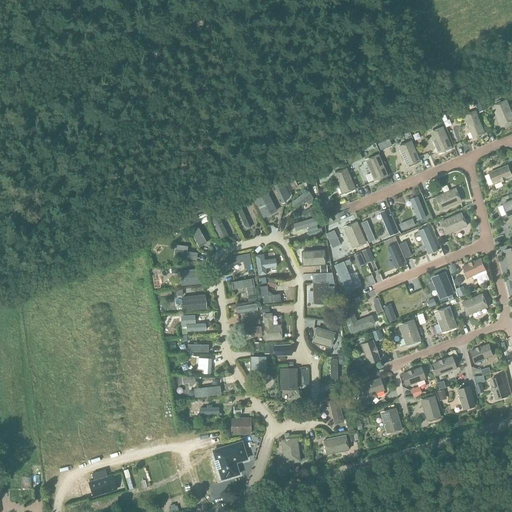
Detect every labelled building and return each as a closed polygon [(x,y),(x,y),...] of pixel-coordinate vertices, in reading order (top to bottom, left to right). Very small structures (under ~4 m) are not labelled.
[(483,98),(475,101),(480,112),(487,109),(483,98)] [(511,111),(507,99),(493,105),(502,126),(511,121),(511,111)] [(476,109),(462,115),(472,138),(486,132),(476,109)] [(443,126),(429,132),(438,153),(452,147),(443,126)] [(415,131),(408,134),(412,141),(418,137),(415,131)] [(411,139),(397,145),(406,166),(420,161),(411,139)] [(379,153),(365,159),(374,180),(388,174),(379,153)] [(384,165),(394,163),(392,153),(382,155),(384,165)] [(511,174),(508,165),(488,173),(493,186),(511,178),(511,174)] [(346,167),(332,172),(341,194),(355,188),(346,167)] [(283,183),(274,187),(282,204),(285,203),(289,196),(283,183)] [(434,197),(440,211),(461,201),(455,187),(434,197)] [(307,190),(291,203),(295,209),(312,197),(307,190)] [(267,192),(253,199),(263,218),(277,211),(267,192)] [(417,196),(409,199),(418,221),(426,217),(417,196)] [(511,199),(502,204),(508,219),(511,217),(511,199)] [(239,203),(231,207),(242,233),(250,230),(239,203)] [(310,208),(302,213),(305,218),(313,213),(310,208)] [(388,208),(379,212),(389,236),(398,232),(388,208)] [(439,221),(445,235),(467,225),(461,211),(439,221)] [(218,214),(209,217),(220,241),(228,237),(218,214)] [(293,224),(295,232),(316,225),(314,218),(293,224)] [(357,221),(343,227),(351,247),(365,241),(357,221)] [(494,234),(500,232),(497,222),(491,224),(494,234)] [(195,224),(187,229),(198,248),(206,243),(195,224)] [(427,226),(418,230),(428,253),(437,249),(427,226)] [(394,244),(386,247),(395,269),(403,265),(394,244)] [(187,246),(176,245),(175,250),(174,258),(194,260),(194,253),(187,252),(187,246)] [(324,251),(301,251),(301,267),(325,266),(324,251)] [(249,254),(226,258),(227,265),(242,262),(243,272),(252,270),(249,254)] [(263,254),(254,255),(257,276),(266,275),(265,269),(276,267),(275,258),(264,260),(263,254)] [(481,258),(461,267),(466,279),(486,271),(481,258)] [(343,261),(333,265),(344,292),(353,289),(343,261)] [(199,269),(179,271),(181,287),(200,284),(199,269)] [(431,277),(439,299),(454,293),(445,271),(431,277)] [(332,274),(311,274),(312,305),(329,304),(328,284),(333,284),(332,274)] [(266,277),(266,285),(275,284),(275,277),(266,277)] [(252,279),(231,283),(232,290),(245,288),(247,296),(256,294),(252,279)] [(267,286),(259,287),(260,304),(280,302),(279,294),(268,295),(267,286)] [(482,293),(463,301),(468,315),(488,308),(482,293)] [(204,295),(181,297),(182,312),(206,309),(204,295)] [(255,304),(235,307),(236,314),(257,311),(255,304)] [(383,307),(389,323),(397,320),(391,305),(383,307)] [(434,312),(441,332),(456,326),(449,306),(434,312)] [(352,310),(343,313),(351,333),(375,324),(371,315),(356,320),(352,310)] [(271,314),(263,314),(264,342),(282,341),(281,325),(272,326),(271,314)] [(194,316),(180,316),(180,326),(181,326),(182,335),(187,335),(187,332),(205,332),(205,324),(194,324),(194,316)] [(398,325),(405,345),(421,339),(414,320),(398,325)] [(335,334),(316,328),(311,343),(330,349),(335,334)] [(373,340),(360,345),(368,365),(380,360),(373,340)] [(489,344),(469,351),(474,364),(494,357),(489,344)] [(291,345),(273,345),(274,357),(292,356),(291,345)] [(452,356),(432,364),(436,377),(456,369),(452,356)] [(266,357),(250,357),(250,379),(266,379),(266,357)] [(210,359),(197,358),(197,365),(198,365),(198,370),(202,370),(202,374),(210,375),(210,359)] [(337,361),(329,361),(329,377),(337,377),(337,361)] [(421,367),(401,375),(405,387),(425,380),(421,367)] [(489,367),(481,370),(483,376),(491,373),(489,367)] [(297,369),(280,369),(281,391),(298,391),(297,369)] [(195,376),(182,377),(183,385),(189,384),(189,388),(193,387),(195,383),(195,376)] [(503,376),(490,380),(496,401),(509,397),(503,376)] [(379,378),(360,385),(364,398),(384,391),(379,378)] [(193,389),(194,398),(221,395),(220,386),(193,389)] [(420,386),(411,389),(413,397),(422,395),(420,386)] [(469,386),(456,390),(463,411),(475,407),(469,386)] [(337,397),(327,400),(334,425),(343,423),(337,397)] [(422,404),(427,423),(438,420),(433,401),(422,404)] [(199,408),(199,416),(219,415),(219,408),(211,408),(211,405),(206,405),(206,408),(199,408)] [(396,407),(380,412),(386,434),(402,429),(396,407)] [(250,418),(230,419),(230,435),(250,435),(250,418)] [(356,433),(349,435),(351,441),(358,440),(356,433)] [(345,436),(322,440),(325,455),(348,451),(345,436)] [(280,440),(283,465),(299,463),(296,438),(280,440)] [(221,480),(239,474),(235,463),(247,459),(241,442),(213,451),(221,480)] [(199,455),(204,471),(216,467),(211,451),(199,455)] [(93,497),(117,489),(112,476),(88,483),(93,497)]
